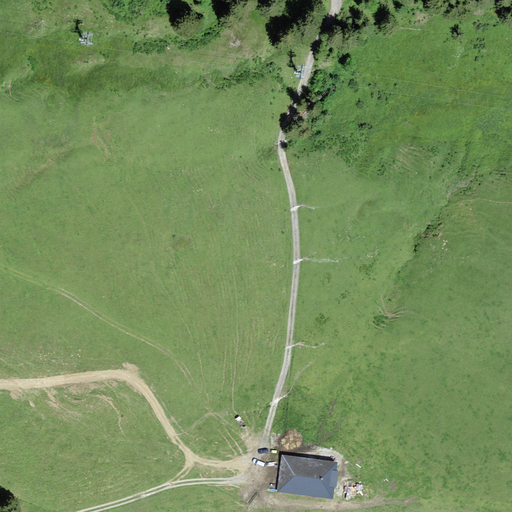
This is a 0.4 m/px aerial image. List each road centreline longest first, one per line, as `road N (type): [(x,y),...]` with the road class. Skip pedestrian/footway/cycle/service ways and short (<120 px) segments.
road 1 (track): [(86,511),(186,481),(237,477),(261,452),(290,345),(301,257),(281,124),(344,0)]
road 2 (track): [(0,263),(71,291),(161,345),(229,431),(261,452)]
road 3 (track): [(247,473),(270,500),(292,505),(401,497),(511,505)]
